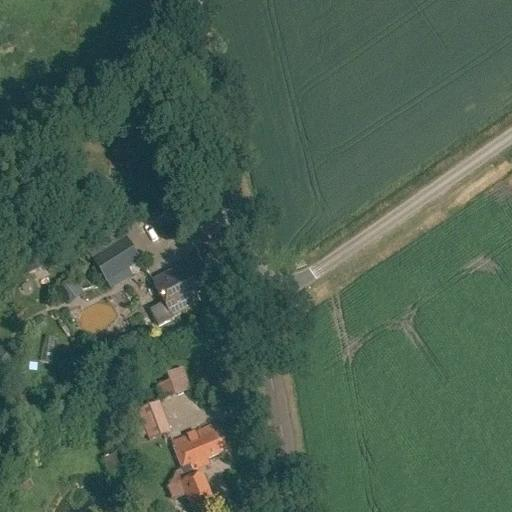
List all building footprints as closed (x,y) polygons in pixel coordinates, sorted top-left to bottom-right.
[(140,262),(126,238),(90,259),(105,283),(140,262)] [(163,304),(149,311),(158,328),(172,320),(171,317),(199,303),(196,298),(213,289),(197,258),(151,282),(163,304)] [(79,297),(67,281),(54,290),(66,306),(79,297)] [(1,351),(0,352),(0,378),(0,379),(15,364),(1,351)] [(163,370),(167,384),(182,379),(178,365),(163,370)] [(137,413),(149,443),(168,435),(156,405),(137,413)] [(220,434),(215,436),(212,428),(172,444),(184,477),(187,482),(180,485),(191,511),(198,511),(214,506),(203,476),(195,479),(193,474),(210,467),(208,461),(228,453),(220,434)] [(7,490),(14,501),(31,489),(23,479),(7,490)]
